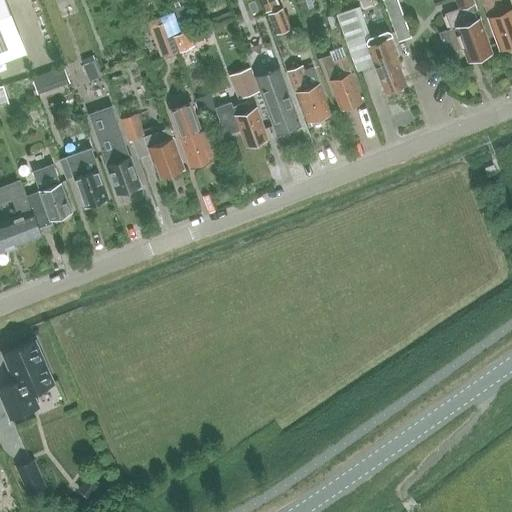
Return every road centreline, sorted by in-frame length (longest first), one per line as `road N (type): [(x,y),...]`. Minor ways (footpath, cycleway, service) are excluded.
road 1 (unclassified): [(0,308),(511,110)]
road 2 (unclassified): [(300,511),(511,364)]
road 3 (track): [(413,509),(401,494),(472,424),(489,380)]
